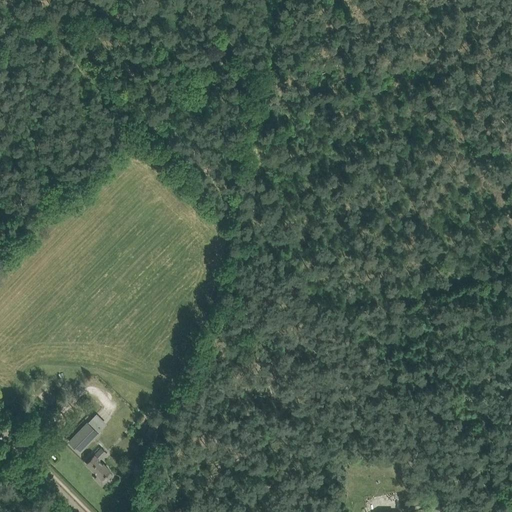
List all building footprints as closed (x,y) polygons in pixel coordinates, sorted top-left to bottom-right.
[(86,399),(82,403),(86,408),(90,404),(86,399)] [(154,418),(145,435),(155,440),(163,422),(154,418)] [(88,422),(69,441),(80,452),(99,433),(88,422)] [(94,455),(94,456),(87,463),(98,474),(95,478),(102,485),(114,474),(99,460),(106,452),(102,448),(95,455),(94,455)] [(136,463),(135,470),(144,472),(145,464),(136,463)] [(417,479),(419,486),(427,483),(425,477),(417,479)] [(423,501),(425,511),(440,511),(438,498),(423,501)]
